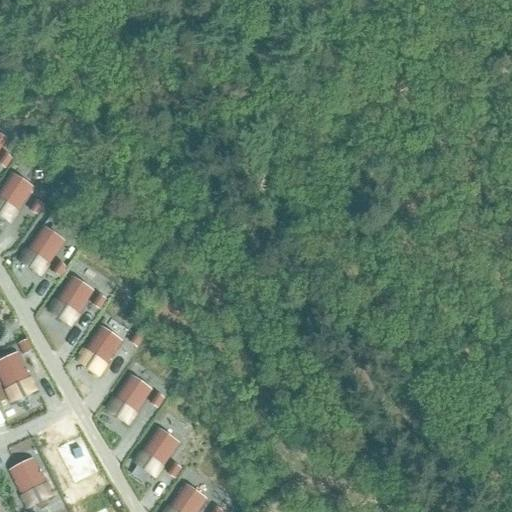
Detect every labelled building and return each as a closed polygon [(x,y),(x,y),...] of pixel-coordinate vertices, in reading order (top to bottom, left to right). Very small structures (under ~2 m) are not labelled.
[(3,155),(0,158),(0,166),(4,169),(10,160),(3,155)] [(10,175),(0,189),(0,216),(10,222),(32,189),(10,175)] [(34,202),(28,211),(35,216),(42,207),(34,202)] [(62,242),(41,228),(19,261),(40,275),(62,242)] [(57,264),(51,273),(58,278),(65,269),(57,264)] [(91,292),(70,278),(48,312),(70,326),(91,292)] [(97,295),(91,304),(98,309),(104,300),(97,295)] [(98,329),(76,362),(98,377),(120,344),(98,329)] [(134,334),(128,342),(136,348),(142,340),(134,334)] [(24,344),(16,348),(20,357),(29,353),(24,344)] [(27,368),(0,380),(0,385),(12,411),(41,398),(27,368)] [(128,425),(151,392),(129,377),(107,410),(128,425)] [(155,394),(149,403),(157,409),(163,399),(155,394)] [(6,417),(7,416),(0,407),(0,438),(14,425),(6,417)] [(155,478),(178,445),(156,430),(133,463),(155,478)] [(76,439),(51,450),(72,492),(96,480),(76,439)] [(200,444),(180,444),(182,479),(201,478),(200,444)] [(32,462),(9,473),(26,509),(50,497),(32,462)] [(197,511),(205,501),(183,487),(166,511),(197,511)]
